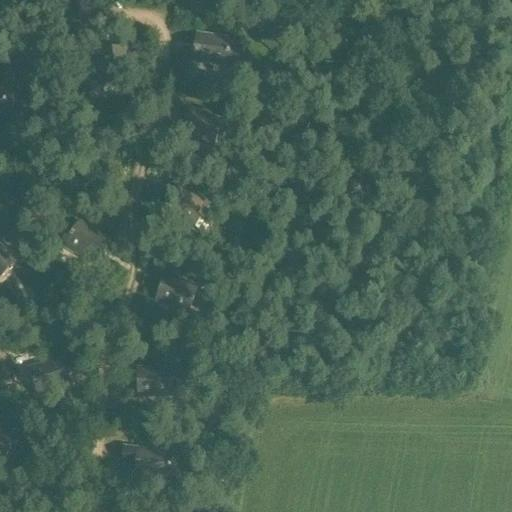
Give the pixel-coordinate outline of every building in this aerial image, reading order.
[(228,49),(230,38),(198,33),(196,46),(194,46),(192,59),(228,65),(230,50),(228,49)] [(113,49),(112,47),(99,49),(103,84),(119,83),(118,81),(130,79),(126,47),(113,49)] [(18,104),(29,74),(16,69),(16,68),(4,63),(0,73),(0,99),(6,102),(7,100),(18,104)] [(218,130),(221,119),(191,109),(187,122),(185,121),(181,134),(215,145),(220,131),(218,130)] [(208,203),(182,185),(174,196),(173,195),(165,206),(195,227),(203,214),(202,213),(208,203)] [(107,238),(80,222),(74,232),(72,231),(64,244),(95,263),(102,251),(100,250),(107,238)] [(17,258),(0,240),(0,277),(9,269),(7,267),(17,258)] [(193,297),(197,286),(167,274),(162,287),(160,286),(155,299),(189,312),(194,298),(193,297)] [(69,384),(65,371),(67,370),(64,357),(29,367),(33,382),(35,381),(38,393),(69,384)] [(171,379),(171,367),(139,367),(139,381),(137,381),(137,394),(173,394),(173,379),(171,379)] [(16,434),(0,424),(0,455),(4,458),(12,445),(10,444),(16,434)] [(170,464),(171,452),(139,448),(138,461),(136,461),(134,475),(170,479),(172,464),(170,464)]
